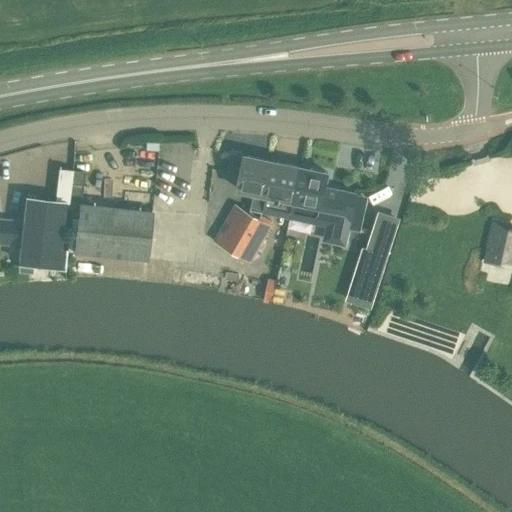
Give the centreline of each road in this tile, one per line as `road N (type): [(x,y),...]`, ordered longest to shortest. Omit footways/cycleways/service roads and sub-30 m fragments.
road 1 (primary): [(0,97),(172,69),(476,40)]
road 2 (residential): [(0,141),(73,124),(169,116),(423,137)]
road 3 (unclassified): [(423,137),(472,131),(476,40)]
